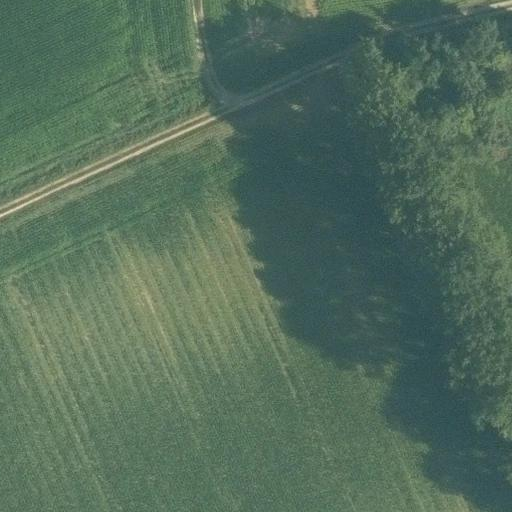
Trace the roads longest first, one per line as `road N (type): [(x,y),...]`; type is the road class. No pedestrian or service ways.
road 1 (track): [(511,4),(404,28),(0,213)]
road 2 (track): [(345,57),(511,422)]
